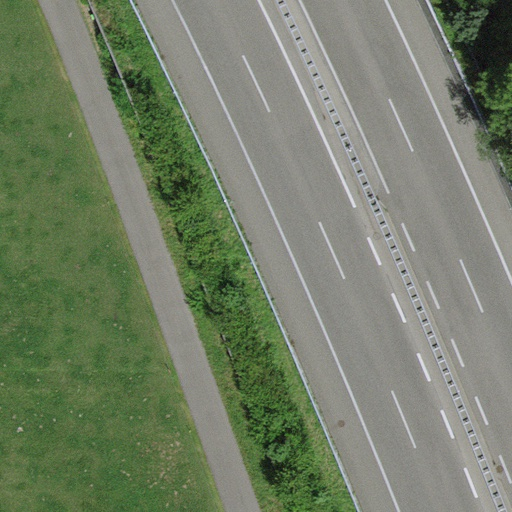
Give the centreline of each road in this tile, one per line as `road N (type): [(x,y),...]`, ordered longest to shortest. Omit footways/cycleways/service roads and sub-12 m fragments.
road 1 (motorway): [(212,0),(443,511)]
road 2 (residential): [(227,511),(45,0)]
road 3 (motorway): [(511,362),(355,0)]
